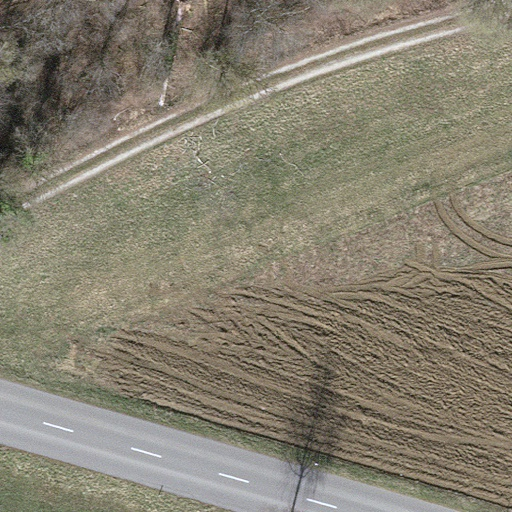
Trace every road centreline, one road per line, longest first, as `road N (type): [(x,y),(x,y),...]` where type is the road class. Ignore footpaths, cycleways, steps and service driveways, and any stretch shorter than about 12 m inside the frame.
road 1 (track): [(0,183),(344,41),(475,0)]
road 2 (secondary): [(0,408),(355,511)]
